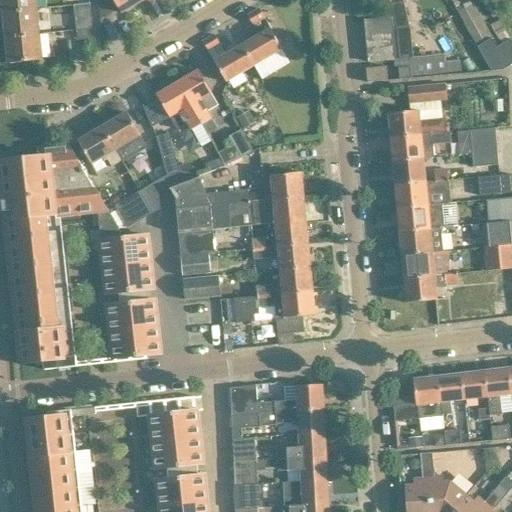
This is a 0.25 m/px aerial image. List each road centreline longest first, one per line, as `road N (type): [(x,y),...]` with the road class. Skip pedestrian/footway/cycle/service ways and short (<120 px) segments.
road 1 (residential): [(338,0),(363,349)]
road 2 (residential): [(0,97),(96,84),(238,0)]
road 3 (residential): [(0,395),(212,367)]
road 4 (residential): [(363,349),(383,511)]
road 5 (residential): [(212,367),(363,349)]
road 6 (residential): [(363,349),(511,331)]
road 7 (unclassified): [(212,367),(219,511)]
